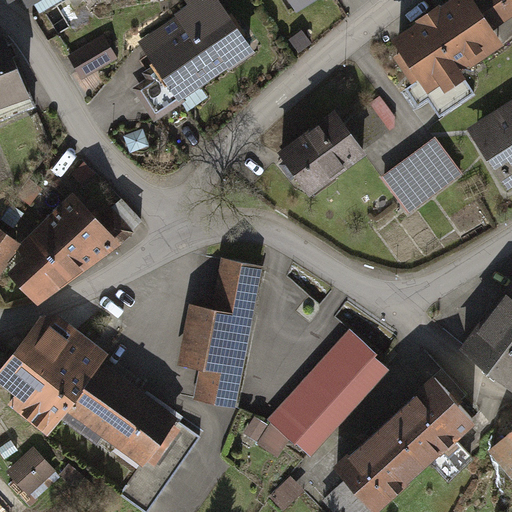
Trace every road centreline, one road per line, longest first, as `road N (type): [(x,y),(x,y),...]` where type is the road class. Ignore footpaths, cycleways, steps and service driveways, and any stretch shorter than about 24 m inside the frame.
road 1 (residential): [(511,241),(396,311),(244,219),(178,221)]
road 2 (residential): [(178,221),(195,183),(411,0)]
road 3 (residential): [(178,221),(79,133),(23,39),(0,19)]
road 4 (residential): [(0,324),(143,259),(178,221)]
